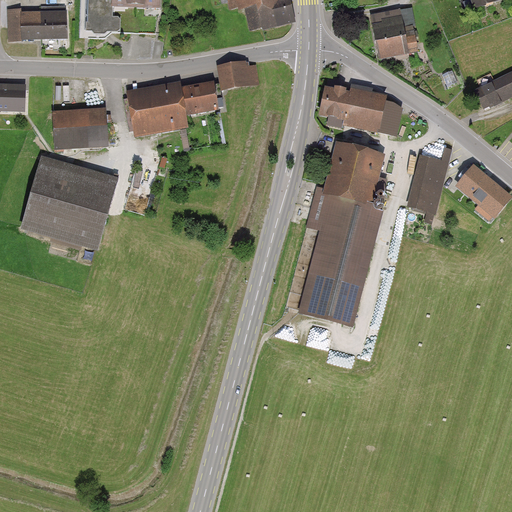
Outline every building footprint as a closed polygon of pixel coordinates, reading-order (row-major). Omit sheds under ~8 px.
[(164,0),(88,0),(87,35),(122,36),(123,19),(114,18),(114,9),(164,11),(164,0)] [(221,0),(224,13),(245,9),(249,32),(297,23),(292,0),(221,0)] [(472,0),(477,11),(506,1),(505,0),(472,0)] [(68,39),(67,11),(10,12),(11,41),(68,39)] [(376,17),(384,62),(411,57),(403,13),(376,17)] [(251,64),(219,69),(223,93),(254,88),(251,64)] [(511,73),(476,91),(484,108),(490,106),(491,108),(505,102),(504,101),(511,97),(511,73)] [(185,82),(130,90),(137,138),(192,130),(190,118),(222,114),(217,85),(186,89),(185,82)] [(336,94),(327,92),(322,115),(357,122),(356,128),(391,136),(397,108),(394,106),(370,100),(371,93),(352,88),(350,97),(344,95),(344,92),(336,90),(336,94)] [(25,91),(0,89),(0,110),(24,111),(25,91)] [(110,112),(56,114),(58,150),(111,148),(110,112)] [(357,328),(385,213),(374,210),(387,156),(337,144),(326,192),(318,190),(308,229),(321,232),(301,315),(357,328)] [(421,156),(409,208),(438,215),(453,151),(447,149),(444,161),(421,156)] [(119,179),(42,159),(24,227),(100,247),(119,179)] [(511,198),(511,196),(474,165),(456,187),(495,219),(511,198)]
